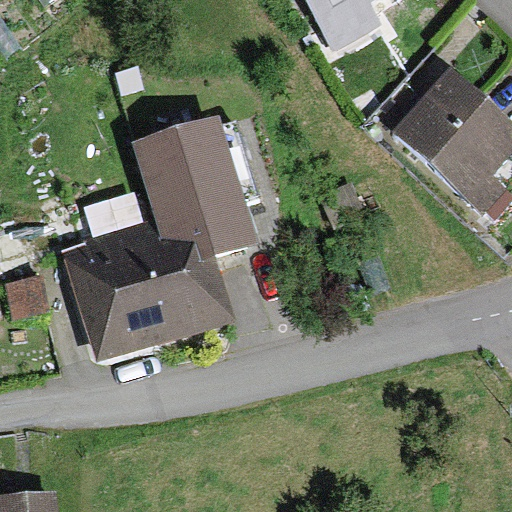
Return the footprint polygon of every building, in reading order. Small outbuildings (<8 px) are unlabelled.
[(300,0),(334,59),(383,32),(373,13),(395,0),(300,0)] [(511,132),(452,76),(394,138),(483,221),(508,194),(495,183),(511,164),(511,132)] [(60,258),(95,374),(235,331),(217,270),(262,256),(248,209),(262,205),(239,127),(223,132),(221,125),(134,152),(157,228),(87,249),(60,258)] [(367,220),(353,185),(319,199),(334,234),(367,220)] [(0,212),(0,276),(60,258),(87,249),(68,191),(0,212)] [(51,316),(44,280),(7,288),(14,323),(51,316)] [(0,511),(54,511),(54,493),(0,494),(0,511)]
